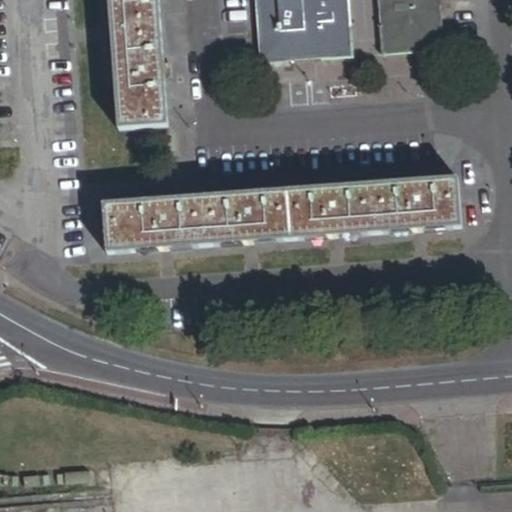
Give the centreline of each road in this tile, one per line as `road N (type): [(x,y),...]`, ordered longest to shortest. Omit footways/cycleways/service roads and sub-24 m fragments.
road 1 (residential): [(511,269),(74,296),(36,272),(42,225)]
road 2 (residential): [(511,378),(323,394),(219,392),(64,352)]
road 3 (residential): [(505,113),(207,131),(199,0)]
